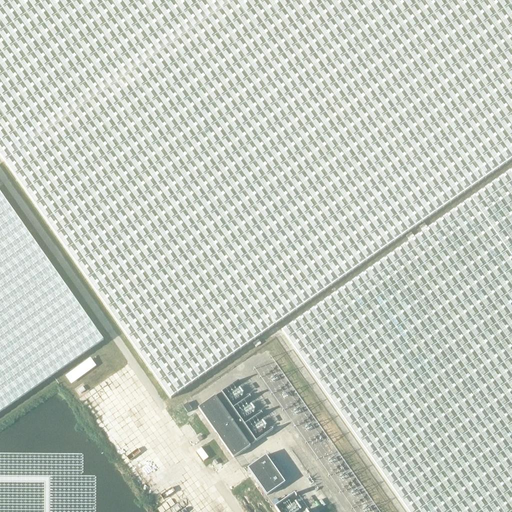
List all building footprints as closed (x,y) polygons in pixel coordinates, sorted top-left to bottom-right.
[(511,0),(0,0),(0,150),(173,397),(269,330),(511,158),(511,0)] [(511,511),(511,169),(282,332),(408,511),(511,511)] [(0,412),(103,340),(0,192),(0,412)] [(250,447),(249,446),(255,442),(244,426),(233,409),(222,393),(215,397),(215,396),(198,408),(233,458),(235,457),(250,447)] [(266,456),(247,468),(266,496),(285,483),(266,456)] [(189,483),(178,490),(184,500),(195,493),(189,483)]
